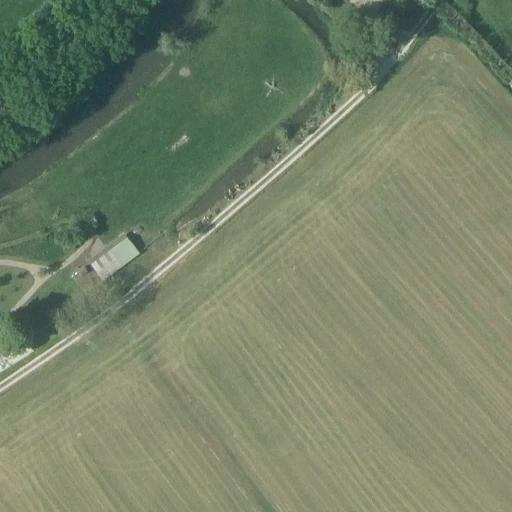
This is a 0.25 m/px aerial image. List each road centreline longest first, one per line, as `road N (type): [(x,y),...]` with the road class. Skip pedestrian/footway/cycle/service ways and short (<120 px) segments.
road 1 (unknown): [(0,388),(204,238),(347,114),(437,2)]
road 2 (tertiary): [(0,92),(106,0)]
